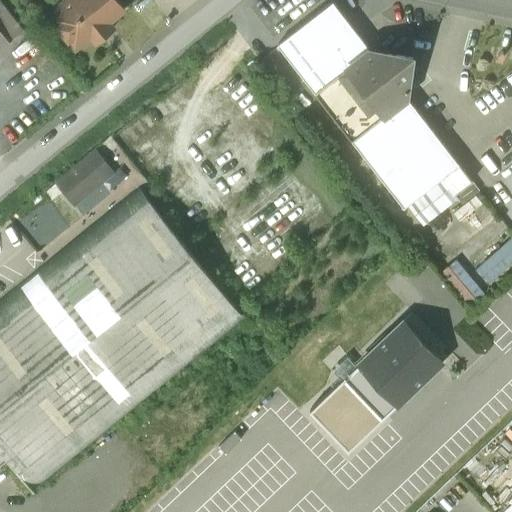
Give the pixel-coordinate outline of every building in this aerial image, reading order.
[(3,0),(0,0),(0,47),(25,27),(3,0)] [(72,0),(70,3),(63,2),(57,7),(56,13),(51,18),(76,48),(91,36),(96,42),(114,28),(109,22),(124,9),(116,0),(72,0)] [(459,162),(408,96),(412,65),(401,51),(370,47),(333,0),(278,43),(403,206),(408,202),(441,176),(459,162)] [(94,152),(43,192),(51,201),(63,191),(74,204),(105,179),(95,166),(101,161),(94,152)] [(441,176),(408,202),(424,222),(458,196),(455,192),(441,176)] [(473,179),(455,192),(458,196),(463,202),(480,189),(473,179)] [(142,189),(0,300),(0,450),(7,460),(31,490),(246,320),(142,189)] [(511,240),(497,252),(505,263),(511,257),(511,240)] [(469,301),(483,288),(454,257),(440,270),(469,301)] [(442,360),(404,319),(358,363),(396,404),(442,360)] [(328,380),(333,386),(343,377),(358,363),(348,353),(331,369),(335,373),(328,380)] [(343,377),(382,417),(396,404),(358,363),(343,377)] [(382,417),(343,377),(333,386),(310,408),(349,449),(382,417)] [(492,442),(458,466),(466,476),(499,453),(492,442)]
